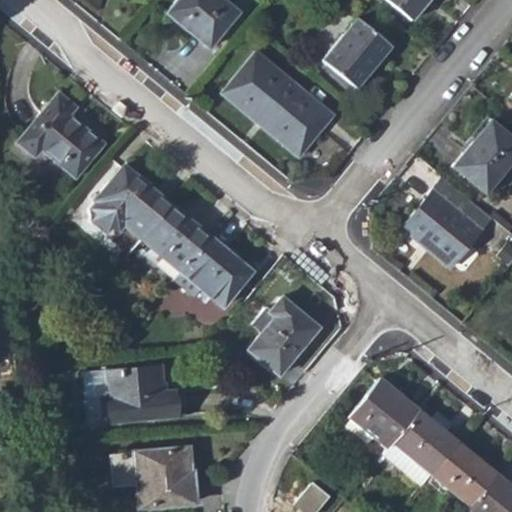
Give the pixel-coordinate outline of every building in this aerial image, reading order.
[(223,0),(173,0),(164,12),(205,45),(235,9),(223,0)] [(379,0),(405,22),(423,0),(379,0)] [(351,19),(313,65),(346,93),(384,46),(351,19)] [(253,52),(218,94),(295,159),(329,117),(253,52)] [(55,95),(15,144),(33,159),(38,152),(72,179),(101,145),(67,116),(73,108),(55,95)] [(470,140),(450,165),(484,193),(511,158),(511,139),(484,116),(467,137),(470,140)] [(120,167),(93,202),(141,242),(169,207),(120,167)] [(447,263),(487,214),(467,198),(440,177),(399,228),(417,244),(420,241),(447,263)] [(115,235),(134,249),(141,242),(93,202),(84,211),(85,224),(101,236),(115,235)] [(207,238),(169,207),(141,242),(179,273),(207,238)] [(246,270),(207,238),(179,273),(220,307),(240,285),(235,282),(246,270)] [(272,316),(245,348),(277,373),(316,325),(280,296),(267,312),(272,316)] [(84,369),(87,424),(179,415),(176,387),(167,388),(165,362),(84,369)] [(343,416),(382,449),(386,444),(412,412),(373,380),(343,416)] [(449,443),(412,412),(386,444),(424,475),(449,443)] [(430,420),(426,424),(436,432),(439,428),(430,420)] [(424,475),(463,508),(489,475),(449,443),(424,475)] [(377,455),(415,486),(424,475),(386,444),(382,449),(377,455)] [(135,481),(138,506),(194,500),(187,447),(131,452),(132,455),(110,457),(113,483),(135,481)] [(459,511),(511,511),(511,494),(489,475),(463,508),(459,511)] [(308,481),(290,504),(299,511),(312,511),(325,495),(308,481)]
